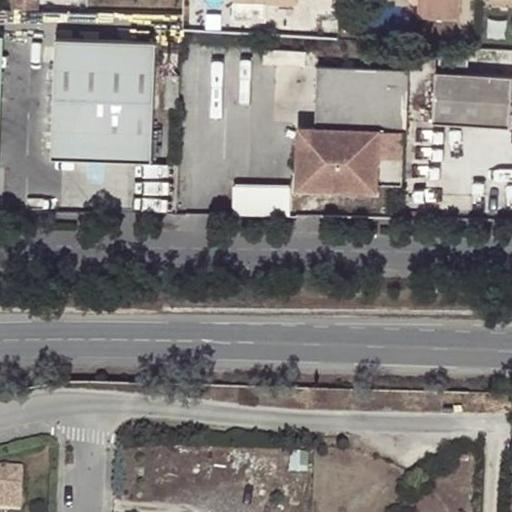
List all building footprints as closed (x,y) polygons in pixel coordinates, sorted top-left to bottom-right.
[(265,8),(304,10),(304,0),(240,0),(241,7),(265,8)] [(420,0),(420,25),(428,26),(429,0),(420,0)] [(462,0),(429,0),(428,26),(462,26),(462,0)] [(241,7),(240,20),(264,21),(265,8),(241,7)] [(365,38),(408,39),(409,17),(366,15),(365,38)] [(59,157),(157,159),(161,40),(61,37),(59,157)] [(378,127),(408,128),(411,65),(318,62),(314,168),(333,168),(354,169),(355,169),(377,170),(378,127)] [(434,120),(511,126),(511,109),(511,73),(438,68),(434,120)] [(237,181),(237,212),(294,212),(294,180),(237,181)] [(0,464),(0,481),(22,481),(22,465),(0,464)] [(22,481),(0,481),(0,507),(22,507),(22,481)]
